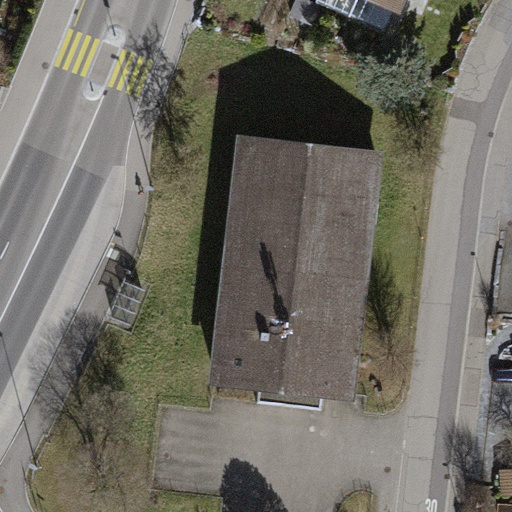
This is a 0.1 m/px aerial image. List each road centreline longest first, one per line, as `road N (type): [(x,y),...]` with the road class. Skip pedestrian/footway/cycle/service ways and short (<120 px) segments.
road 1 (residential): [(422,511),(467,136),(480,85),(511,18)]
road 2 (tertiary): [(127,0),(72,145),(0,296)]
